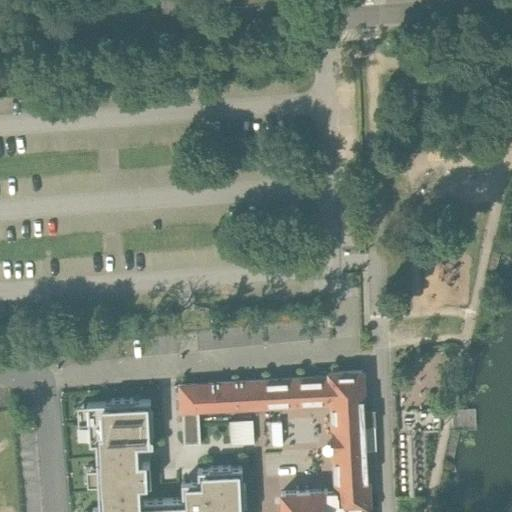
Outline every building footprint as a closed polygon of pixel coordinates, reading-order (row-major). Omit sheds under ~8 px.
[(176,0),(161,0),(162,12),(177,11),(176,0)] [(239,382),(208,385),(210,409),(330,405),(334,490),(323,491),(323,511),(368,511),(363,425),(363,412),(361,373),(329,374),(329,378),(239,382)] [(416,430),(441,430),(441,406),(428,406),(428,374),(417,374),(416,430)] [(198,410),(196,385),(181,386),(183,445),(200,443),(198,410)] [(210,409),(208,385),(196,385),(198,410),(210,409)] [(111,402),(87,403),(89,443),(95,443),(99,508),(92,509),(92,511),(243,511),(243,505),(246,505),(245,484),(243,484),(242,467),(230,468),(230,466),(210,467),(210,469),(197,470),(198,481),(181,482),(182,499),(142,501),(141,484),(151,483),(149,463),(141,463),(140,446),(152,446),(151,434),(153,434),(152,413),(151,413),(150,400),(133,401),(133,399),(111,400),(111,402)] [(13,511),(4,407),(0,407),(0,511),(13,511)] [(363,412),(363,425),(373,424),(372,411),(363,412)] [(256,441),(254,416),(231,418),(232,442),(256,441)] [(281,493),(281,511),(323,511),(323,491),(281,493)]
